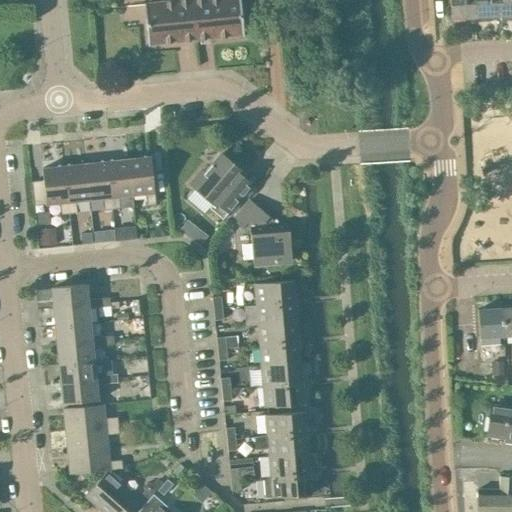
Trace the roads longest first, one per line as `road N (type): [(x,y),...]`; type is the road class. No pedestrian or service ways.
road 1 (residential): [(186,454),(160,265),(135,256),(3,268)]
road 2 (residential): [(334,147),(305,147),(229,96),(58,107)]
road 3 (residential): [(28,511),(3,268)]
road 4 (tertiary): [(441,511),(429,290)]
road 5 (tertiary): [(429,290),(440,141)]
